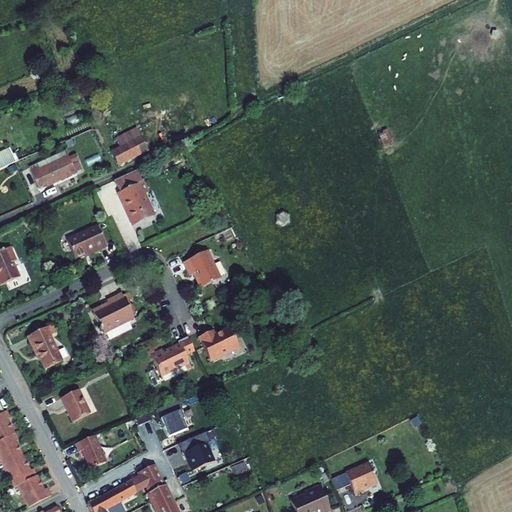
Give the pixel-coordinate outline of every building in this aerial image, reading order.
[(110,151),(118,166),(148,151),(141,136),(137,128),(116,138),(120,146),(110,151)] [(0,168),(20,158),(13,145),(0,152),(0,168)] [(43,164),(34,168),(42,185),(51,181),(52,182),(77,171),(70,155),(44,166),(43,164)] [(123,190),(119,192),(124,202),(129,211),(132,210),(137,222),(154,215),(144,193),(149,191),(145,181),(140,183),(135,172),(118,179),(123,190)] [(282,211),(276,215),(276,219),(276,223),(283,226),(289,222),(289,218),(289,215),(282,211)] [(97,223),(65,237),(74,257),(88,251),(89,253),(106,245),(97,223)] [(12,241),(0,246),(0,273),(5,285),(23,277),(15,260),(20,258),(12,241)] [(211,249),(187,260),(194,274),(198,272),(205,286),(224,277),(211,249)] [(138,315),(125,288),(110,295),(112,300),(96,308),(107,330),(109,329),(112,334),(114,335),(125,330),(126,327),(123,322),(132,318),(138,315)] [(135,325),(132,318),(123,322),(126,327),(125,330),(135,325)] [(52,325),(28,337),(36,355),(41,353),(48,368),(65,360),(53,335),(56,333),(52,325)] [(217,329),(204,335),(217,360),(244,345),(234,325),(219,333),(217,329)] [(166,348),(154,355),(165,377),(193,362),(190,356),(199,351),(191,336),(182,340),(184,344),(168,352),(166,348)] [(81,387),(63,395),(75,420),(92,411),(81,387)] [(158,410),(161,418),(161,419),(169,438),(186,431),(182,420),(183,419),(180,411),(182,410),(178,401),(158,410)] [(3,408),(0,409),(0,460),(7,473),(12,484),(16,482),(21,492),(28,504),(51,492),(47,484),(44,486),(41,481),(39,482),(36,478),(39,477),(33,465),(30,466),(28,462),(25,464),(23,459),(26,458),(20,448),(17,449),(15,445),(18,443),(15,438),(18,437),(11,423),(8,425),(6,421),(9,419),(7,415),(10,413),(6,407),(3,408)] [(179,444),(183,454),(191,472),(215,461),(207,443),(209,442),(205,433),(203,434),(179,444)] [(93,468),(109,461),(98,435),(79,443),(82,451),(85,450),(93,468)] [(371,460),(345,470),(355,495),(363,492),(362,487),(379,480),(371,460)] [(157,502),(173,494),(159,466),(145,473),(146,475),(152,487),(155,493),(153,493),(157,502)] [(331,478),(337,489),(348,484),(342,473),(331,478)] [(146,475),(137,480),(139,494),(152,487),(146,475)] [(137,480),(94,505),(98,511),(128,511),(129,511),(124,503),(139,494),(137,480)] [(16,482),(12,484),(16,491),(21,492),(16,482)] [(321,511),(323,511),(334,508),(323,482),(308,489),(310,493),(295,500),(299,508),(297,511),(300,511),(320,511),(321,511)] [(180,511),(173,494),(157,502),(161,511),(180,511)]
